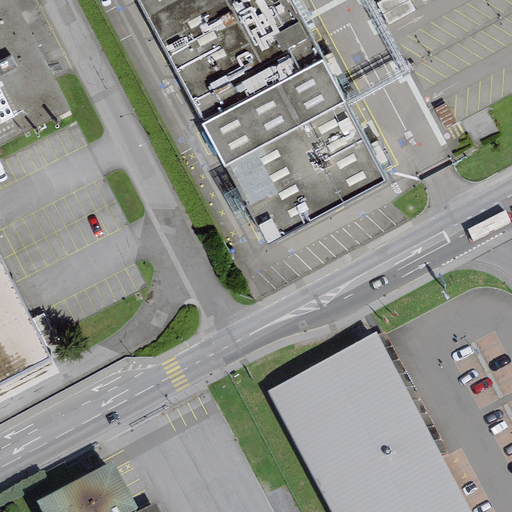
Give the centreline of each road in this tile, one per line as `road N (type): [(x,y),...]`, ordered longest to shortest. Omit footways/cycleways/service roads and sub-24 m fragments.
road 1 (unclassified): [(243,338),(66,0)]
road 2 (unclassified): [(511,201),(243,338)]
road 3 (unclassified): [(243,338),(0,461)]
road 4 (unknown): [(0,201),(135,130)]
